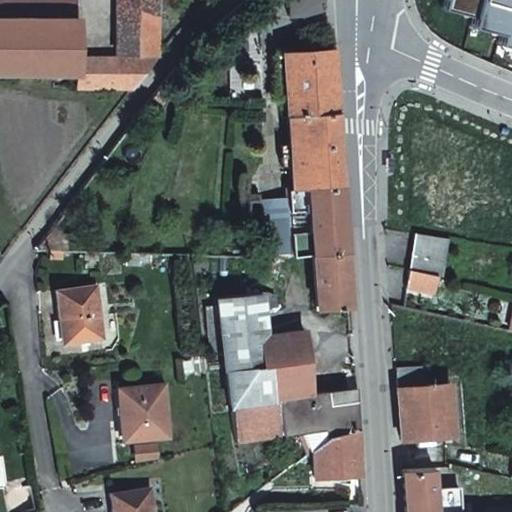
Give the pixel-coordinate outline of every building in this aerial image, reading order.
[(0,0),(0,19),(77,21),(78,0),(0,0)] [(119,0),(119,57),(155,58),(158,55),(159,0),(119,0)] [(282,0),(284,14),(294,11),(313,11),(312,2),(315,0),(282,0)] [(511,0),(441,0),(439,8),(470,16),(467,25),(497,33),(494,43),(511,47),(511,0)] [(439,8),(437,17),(467,25),(470,16),(439,8)] [(0,73),(76,75),(76,60),(77,32),(77,21),(0,19),(0,73)] [(467,25),(464,35),(494,43),(497,33),(467,25)] [(492,52),(511,57),(511,47),(494,43),(492,52)] [(332,112),(326,48),(277,52),(283,115),(332,112)] [(76,60),(76,75),(75,89),(130,91),(155,58),(119,57),(76,60)] [(332,112),(283,115),(288,189),(337,185),(336,168),(332,112)] [(343,251),(337,185),(288,189),(285,189),(286,212),(301,212),(302,223),(308,222),(308,233),(287,234),(289,256),(310,254),(343,251)] [(287,226),(264,227),(266,258),(289,256),(287,234),(287,226)] [(441,273),(441,234),(407,231),(407,267),(437,272),(441,273)] [(347,306),(343,251),(310,254),(315,308),(347,306)] [(437,272),(407,267),(408,284),(435,288),(437,272)] [(56,341),(98,338),(93,287),(52,291),(56,341)] [(356,430),(353,385),(309,392),(302,329),(264,333),(258,291),(213,296),(232,440),(300,432),(305,448),(310,444),(324,432),(356,430)] [(421,356),(393,358),(394,378),(422,376),(421,356)] [(422,376),(394,378),(396,401),(399,439),(451,435),(447,381),(426,382),(426,376),(422,376)] [(120,437),(164,434),(159,384),(116,388),(120,437)] [(359,472),(356,430),(324,432),(310,444),(314,474),(359,472)] [(153,443),(133,444),(132,444),(133,458),(154,456),(153,443)] [(443,468),(401,470),(402,489),(403,511),(441,511),(441,490),(444,490),(443,468)] [(106,493),(109,511),(150,511),(145,486),(106,493)]
